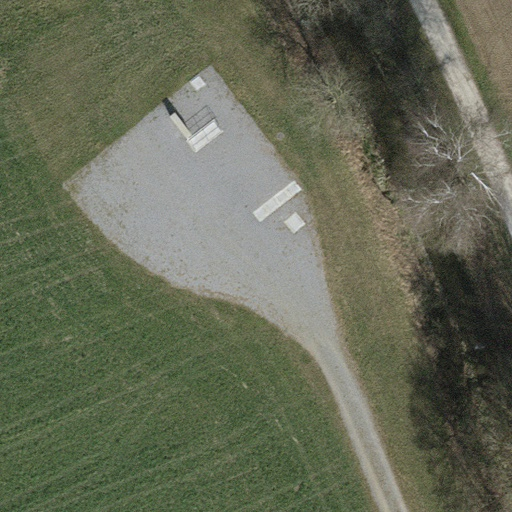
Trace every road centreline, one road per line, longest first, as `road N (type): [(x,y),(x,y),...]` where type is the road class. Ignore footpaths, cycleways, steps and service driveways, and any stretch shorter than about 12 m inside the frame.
road 1 (track): [(398,511),(335,354),(181,206)]
road 2 (track): [(511,211),(420,0)]
